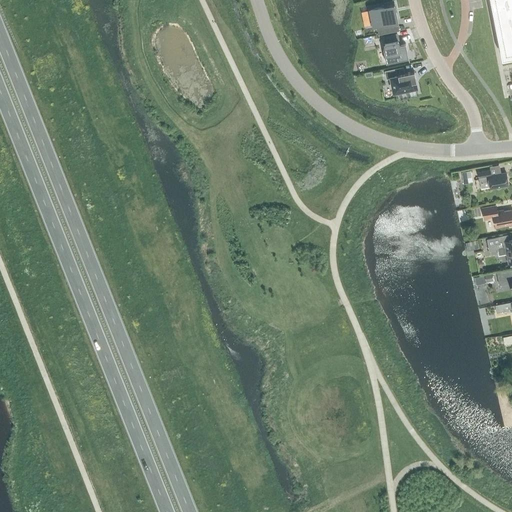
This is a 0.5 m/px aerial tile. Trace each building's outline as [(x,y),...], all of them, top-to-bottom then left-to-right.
[(511,0),(490,0),(502,58),(511,56),(511,0)] [(397,20),(394,4),(367,10),(367,11),(370,10),(373,24),(370,25),(370,26),(376,24),(379,35),(394,32),(392,21),(397,20)] [(409,58),(406,44),(399,45),(397,33),(383,36),(385,48),(383,48),(386,63),(409,58)] [(391,78),(394,92),(416,87),(415,81),(416,81),(414,71),(402,74),(401,68),(385,71),(387,79),(391,78)] [(508,185),(506,173),(491,176),(490,170),(477,172),(479,183),(480,183),(481,189),(490,188),(508,185)] [(472,177),(471,171),(462,172),(462,179),(472,177)] [(511,224),(511,209),(497,213),(496,206),(482,208),(484,220),(494,218),(495,227),(511,224)] [(511,262),(511,240),(509,241),(508,235),(487,239),(489,250),(497,249),(498,256),(507,254),(509,264),(511,262)] [(511,269),(497,272),(499,285),(510,283),(511,291),(511,292),(511,269)] [(493,281),(492,274),(484,275),(486,283),(493,281)] [(511,302),(495,305),(496,313),(508,310),(508,309),(511,308),(511,309),(511,302),(511,303),(511,302)]
